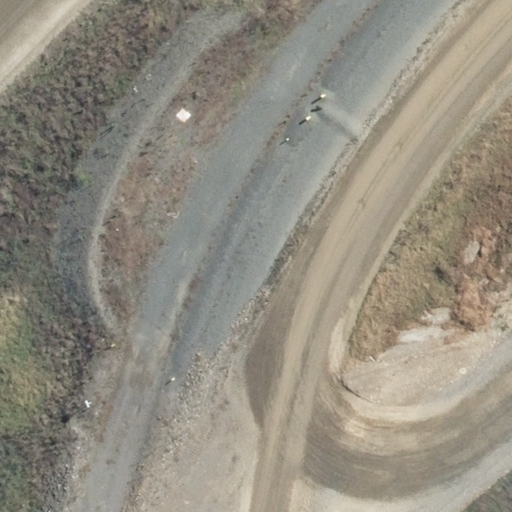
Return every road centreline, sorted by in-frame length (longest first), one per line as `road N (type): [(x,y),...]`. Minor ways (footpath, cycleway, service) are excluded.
road 1 (track): [(299,511),(338,336),(511,84)]
road 2 (track): [(338,336),(244,511)]
road 3 (track): [(362,511),(511,391)]
